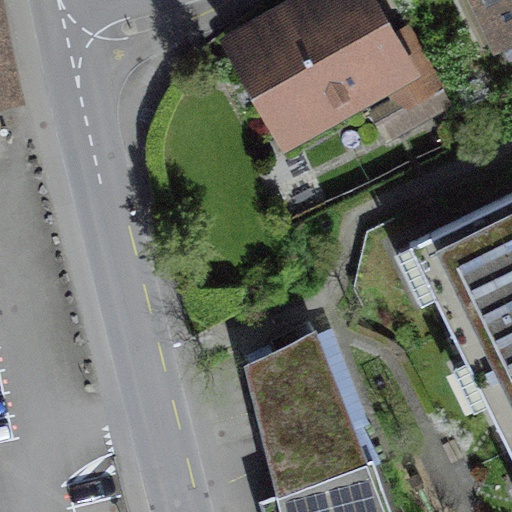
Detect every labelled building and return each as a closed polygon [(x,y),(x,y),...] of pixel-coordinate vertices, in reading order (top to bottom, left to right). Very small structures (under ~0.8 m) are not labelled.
[(366,0),(306,0),(217,50),(278,160),(390,98),(412,137),(452,115),(409,37),(392,46),(366,0)] [(511,0),(462,0),(493,59),(511,49),(511,0)] [(0,20),(0,122),(21,118),(0,20)] [(511,204),(409,255),(511,465),(511,204)] [(311,339),(245,373),(274,500),(361,470),(311,339)]
